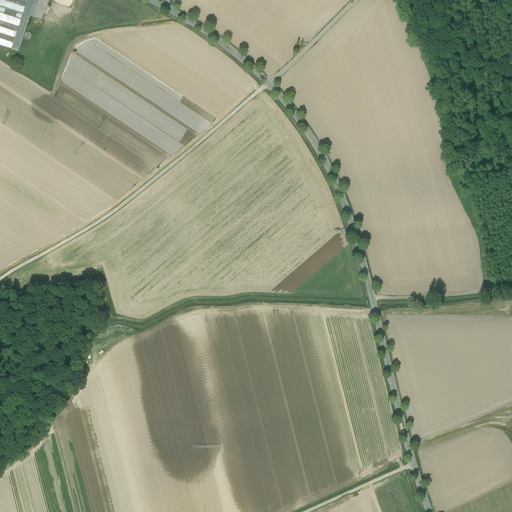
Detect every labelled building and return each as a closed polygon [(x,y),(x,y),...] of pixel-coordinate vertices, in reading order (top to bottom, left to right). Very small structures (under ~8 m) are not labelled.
[(26,3),(18,0),(0,0),(0,6),(23,14),(26,3)] [(27,0),(27,1),(26,3),(23,14),(22,15),(19,26),(18,27),(11,49),(18,51),(29,17),(34,3),(34,0),(27,0)] [(34,3),(29,17),(38,20),(43,6),(39,5),(34,3)] [(22,15),(0,8),(0,20),(19,26),(22,15)] [(18,27),(0,21),(0,45),(11,49),(18,27)]
